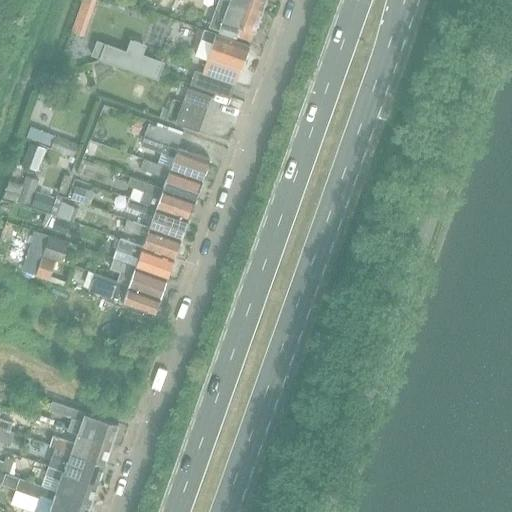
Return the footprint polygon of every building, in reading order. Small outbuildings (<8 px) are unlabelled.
[(218,0),(209,25),(250,40),(253,30),(254,30),(261,10),(231,0),(218,0)] [(231,0),(261,10),(264,0),(231,0)] [(204,28),(195,53),(207,57),(202,71),(235,82),(240,67),(241,67),(242,64),(246,63),(248,58),(246,54),(249,44),(204,28)] [(183,98),(207,107),(211,95),(187,86),(183,98)] [(203,118),(207,107),(183,98),(179,110),(203,118)] [(198,130),(203,118),(179,110),(175,122),(198,130)] [(141,144),(162,151),(158,162),(170,167),(202,178),(209,158),(177,147),(182,133),(149,122),(141,144)] [(70,154),(75,142),(57,136),(52,147),(70,154)] [(158,162),(144,157),(140,167),(166,177),(163,187),(195,198),(202,178),(170,167),(158,162)] [(38,179),(26,175),(18,198),(30,203),(38,179)] [(126,183),(143,189),(139,200),(188,217),(195,198),(163,187),(129,175),(126,183)] [(153,215),(149,226),(181,237),(188,217),(139,200),(129,196),(127,201),(129,206),(153,215)] [(174,257),(181,237),(149,226),(126,218),(123,227),(146,235),(142,245),(174,257)] [(42,254),(55,258),(61,260),(68,241),(49,234),(42,254)] [(174,257),(142,245),(120,237),(116,248),(138,256),(135,265),(167,276),(174,257)] [(48,278),(55,258),(42,254),(35,274),(48,278)] [(117,280),(160,296),(167,276),(135,265),(113,258),(110,268),(120,271),(117,280)] [(94,272),(89,286),(105,291),(104,295),(155,312),(160,296),(117,280),(94,272)] [(52,400),(48,410),(70,418),(67,427),(76,431),(111,443),(118,423),(52,400)] [(0,425),(9,429),(12,419),(0,415),(0,425)] [(14,431),(9,429),(0,425),(0,439),(1,440),(10,444),(14,431)] [(52,434),(49,443),(55,446),(103,463),(111,443),(76,431),(72,442),(52,434)] [(55,446),(48,465),(96,483),(103,463),(55,446)] [(5,455),(0,468),(0,469),(5,471),(8,472),(13,458),(5,455)] [(48,465),(41,484),(55,489),(55,490),(89,502),(96,483),(48,465)] [(5,471),(1,482),(39,496),(33,511),(34,511),(47,511),(48,510),(52,511),(85,511),(89,502),(55,490),(55,489),(41,484),(8,472),(5,471)]
